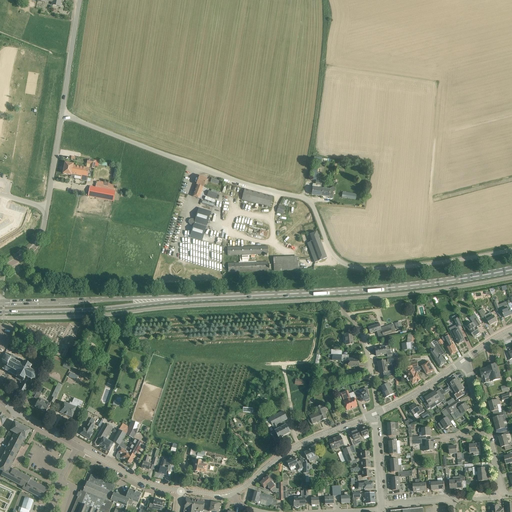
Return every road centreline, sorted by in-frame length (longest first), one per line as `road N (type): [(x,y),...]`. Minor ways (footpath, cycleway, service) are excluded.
road 1 (unclassified): [(62,115),(311,200),(335,259),(350,266),(446,262),(511,249)]
road 2 (primary): [(151,300),(393,287),(511,269)]
road 3 (track): [(511,179),(430,201),(436,135),(511,116)]
road 4 (track): [(325,0),(304,198)]
road 5 (tertiary): [(231,493),(291,447),(374,414)]
road 6 (primary): [(0,312),(151,300)]
road 7 (primary): [(151,300),(0,301)]
